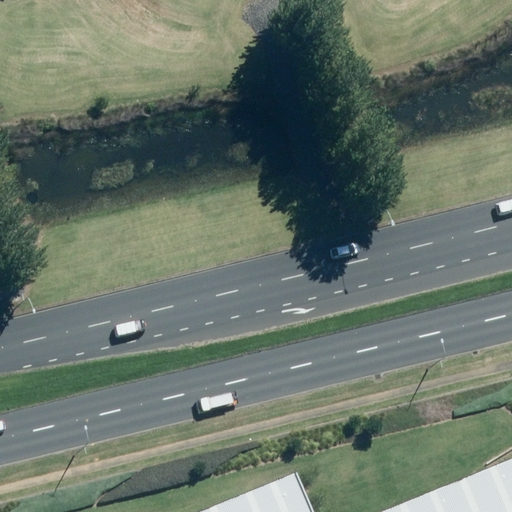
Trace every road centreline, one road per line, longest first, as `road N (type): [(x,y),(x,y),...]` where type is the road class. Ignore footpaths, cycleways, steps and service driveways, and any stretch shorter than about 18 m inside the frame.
road 1 (primary): [(511,322),(0,447)]
road 2 (primary): [(0,339),(511,227)]
